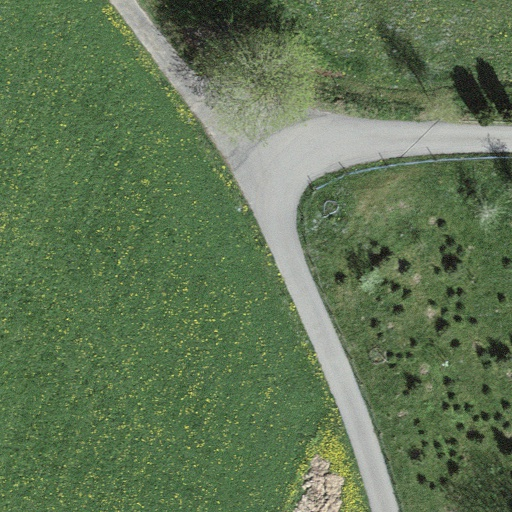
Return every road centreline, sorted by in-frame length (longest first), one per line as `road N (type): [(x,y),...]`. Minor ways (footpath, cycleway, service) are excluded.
road 1 (track): [(379,511),(278,235),(121,0)]
road 2 (track): [(245,187),(383,143),(511,145)]
